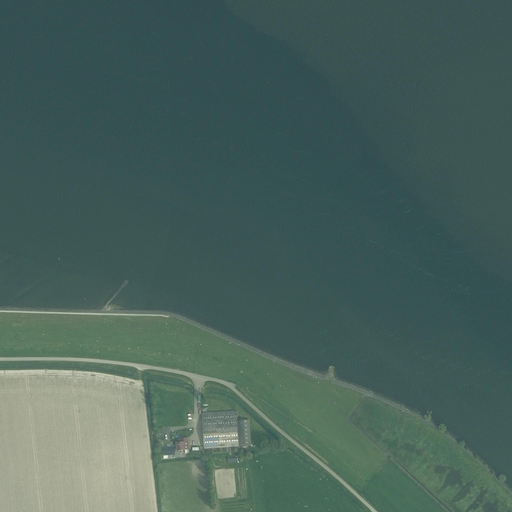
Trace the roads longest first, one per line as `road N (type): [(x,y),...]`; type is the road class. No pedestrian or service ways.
road 1 (unclassified): [(373,511),(221,381),(124,363),(0,359)]
road 2 (track): [(240,388),(310,432),(399,511)]
